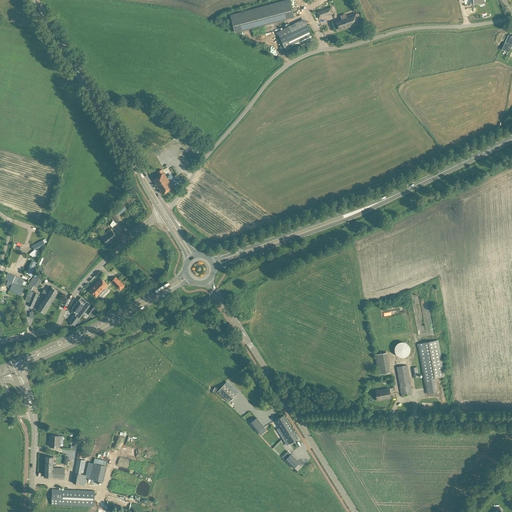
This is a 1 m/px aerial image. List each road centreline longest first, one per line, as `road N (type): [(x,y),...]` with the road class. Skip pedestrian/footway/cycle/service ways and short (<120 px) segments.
road 1 (unclassified): [(165,210),(261,90),(295,60),(401,30),(511,19)]
road 2 (unclassified): [(0,342),(55,328),(82,284),(161,213)]
road 3 (secondary): [(140,172),(33,0)]
road 4 (secondary): [(15,370),(190,280)]
road 5 (secondary): [(185,273),(12,363)]
road 6 (secondary): [(382,200),(210,261)]
road 7 (secondary): [(213,268),(382,200)]
road 8 (tertiary): [(297,420),(208,280)]
road 9 (secondary): [(382,200),(511,138)]
road 10 (unclassified): [(297,420),(425,419)]
